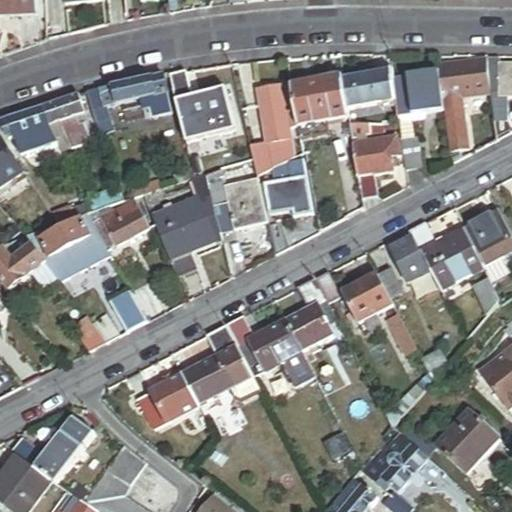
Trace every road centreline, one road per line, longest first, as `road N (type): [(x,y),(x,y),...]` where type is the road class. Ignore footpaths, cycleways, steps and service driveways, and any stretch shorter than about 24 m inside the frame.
road 1 (residential): [(0,423),(511,154)]
road 2 (residential): [(0,94),(63,69),(192,38),(309,23),(511,25)]
